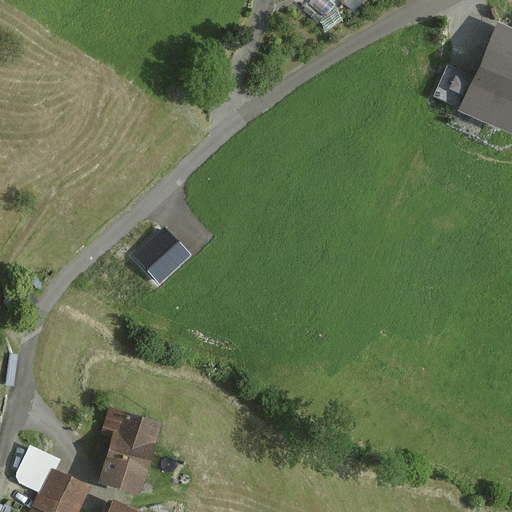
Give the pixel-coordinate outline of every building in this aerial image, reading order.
[(511,29),(497,23),(474,76),(461,108),(459,111),(511,133),(511,29)] [(434,96),(461,108),(474,76),(448,65),(434,96)] [(163,228),(132,257),(160,285),(190,256),(163,228)] [(94,256),(97,289),(130,285),(126,252),(94,256)] [(23,285),(3,301),(17,318),(37,303),(23,285)] [(162,424),(109,408),(101,434),(111,437),(97,482),(140,495),(162,424)] [(19,484),(41,494),(53,469),(59,458),(29,444),(16,472),(16,477),(19,484)] [(78,511),(90,487),(53,469),(41,494),(32,511),(78,511)] [(139,511),(114,501),(109,511),(139,511)]
